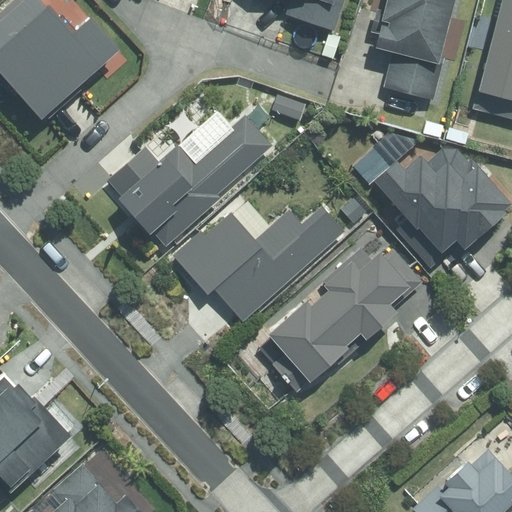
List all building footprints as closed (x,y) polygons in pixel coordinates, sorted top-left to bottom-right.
[(64,0),(19,0),(0,18),(0,77),(43,123),(115,54),(64,0)] [(389,0),(379,45),(397,49),(388,85),(436,97),(461,0),(389,0)] [(511,0),(505,0),(479,106),(511,113),(511,0)] [(307,98),(276,92),(271,114),(303,120),(307,98)] [(123,199),(164,245),(276,145),(234,99),(123,199)] [(405,152),(420,137),(390,130),(373,147),(391,166),(405,152)] [(422,152),(378,188),(441,264),(465,244),(469,249),(511,210),(511,204),(459,145),(434,167),(422,152)] [(238,325),(286,281),(288,284),(348,233),(312,192),(259,237),(232,209),(177,260),(238,325)] [(374,239),(269,333),(314,383),(419,289),(374,239)] [(12,373),(0,383),(0,473),(13,488),(74,431),(43,398),(39,402),(12,373)] [(511,511),(511,473),(505,467),(511,460),(511,430),(504,421),(411,507),(415,511),(511,511)] [(148,511),(127,489),(116,499),(84,464),(52,492),(62,504),(53,511),(148,511)]
